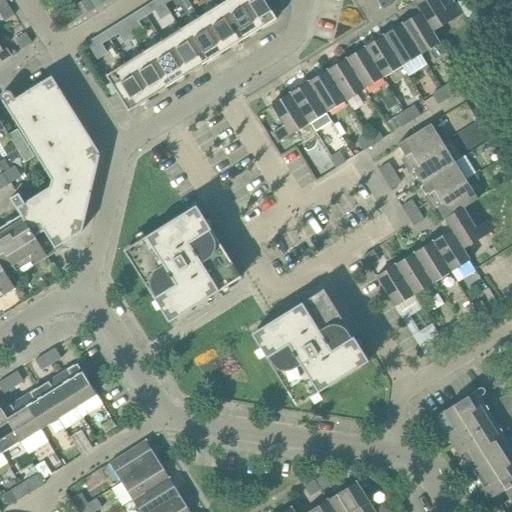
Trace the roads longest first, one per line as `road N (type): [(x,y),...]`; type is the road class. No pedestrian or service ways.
road 1 (residential): [(388,453),(164,417)]
road 2 (residential): [(121,148),(294,42)]
road 3 (residential): [(121,148),(22,0)]
road 4 (residential): [(41,511),(38,498),(164,417)]
road 5 (residential): [(85,300),(121,148)]
road 6 (residential): [(405,389),(333,258)]
road 7 (residential): [(164,417),(102,313),(85,300)]
road 8 (residential): [(405,389),(511,327)]
